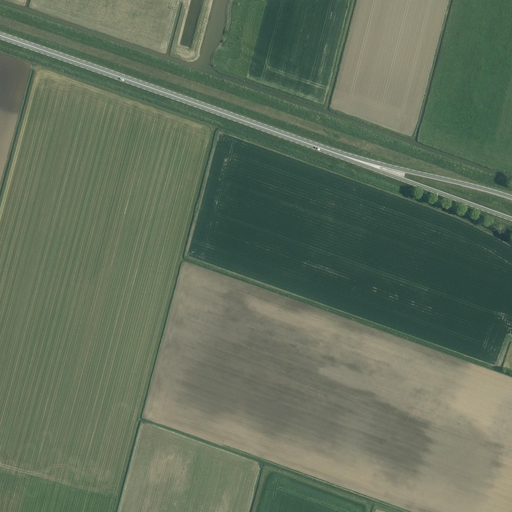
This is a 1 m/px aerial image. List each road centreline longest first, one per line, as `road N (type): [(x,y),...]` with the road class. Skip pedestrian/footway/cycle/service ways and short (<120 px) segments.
road 1 (primary): [(353,159),(0,35)]
road 2 (primary): [(353,159),(511,219)]
road 3 (primary): [(511,198),(353,159)]
